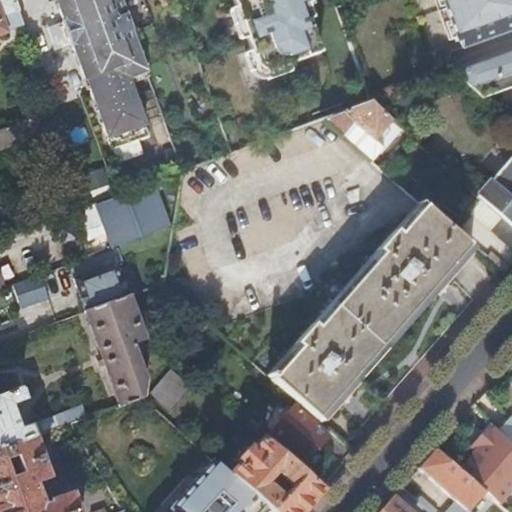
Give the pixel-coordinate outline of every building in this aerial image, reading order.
[(0,0),(0,30),(22,22),(14,0),(0,0)] [(125,14),(119,0),(54,0),(61,19),(69,39),(72,48),(85,84),(87,84),(106,135),(144,121),(129,81),(127,75),(145,69),(125,14)] [(119,0),(125,14),(135,10),(131,0),(119,0)] [(234,0),(236,0),(246,28),(245,29),(260,70),(261,70),(271,75),(272,76),(323,59),(312,27),(315,25),(310,11),(313,10),(309,0),(234,0)] [(511,0),(440,0),(455,39),(460,37),(463,44),(511,25),(511,0)] [(69,39),(61,19),(53,22),(64,51),(72,48),(69,39)] [(511,47),(506,50),(487,57),(495,77),(491,78),(492,82),(505,88),(511,85),(511,47)] [(487,73),(482,59),(458,67),(464,81),(487,73)] [(147,74),(145,69),(127,75),(129,81),(147,74)] [(369,100),(322,117),(370,159),(378,150),(370,143),(391,119),(369,100)] [(40,125),(57,118),(53,108),(0,127),(0,147),(42,132),(40,125)] [(401,127),(391,119),(370,143),(378,150),(380,151),(401,127)] [(116,163),(142,154),(137,139),(111,148),(116,163)] [(511,153),(476,194),(479,196),(480,197),(511,225),(511,153)] [(111,246),(166,227),(150,183),(95,203),(105,232),(111,246)] [(93,200),(97,199),(94,189),(83,192),(87,203),(93,200)] [(511,247),(511,225),(480,197),(468,211),(511,247)] [(95,203),(93,200),(87,203),(74,207),(86,239),(105,232),(95,203)] [(467,244),(420,203),(268,378),(313,418),(467,244)] [(116,246),(69,263),(74,277),(72,278),(84,311),(127,295),(114,263),(122,260),(116,246)] [(504,276),(511,269),(490,251),(484,259),(504,276)] [(36,275),(11,284),(20,308),(47,298),(43,285),(40,287),(36,275)] [(142,395),(146,376),(135,345),(137,344),(137,342),(143,340),(127,295),(84,311),(116,405),(142,395)] [(190,386),(170,369),(150,392),(170,409),(190,386)] [(12,391),(0,394),(0,447),(29,437),(25,428),(15,432),(6,405),(20,399),(19,395),(14,397),(12,391)] [(68,423),(83,417),(79,406),(35,422),(39,433),(68,423)] [(274,435),(303,461),(325,436),(296,410),(274,435)] [(511,418),(510,417),(498,430),(511,444),(511,418)] [(511,444),(498,430),(489,422),(477,436),(482,440),(474,450),(457,470),(475,486),(481,492),(482,493),(483,493),(497,506),(511,488),(511,444)] [(268,442),(297,467),(303,461),(274,435),(268,442)] [(477,436),(469,446),(474,450),(482,440),(477,436)] [(29,437),(0,447),(0,511),(74,511),(67,492),(45,500),(46,504),(42,505),(40,498),(36,499),(31,485),(45,479),(30,437),(29,437)] [(269,511),(298,511),(320,487),(297,467),(268,442),(262,437),(250,450),(247,446),(234,461),(238,464),(228,475),(262,505),(269,511)] [(457,470),(433,449),(416,468),(464,511),(465,511),(483,493),(482,493),(481,492),(475,486),(457,470)] [(255,511),(262,505),(228,475),(211,461),(168,509),(171,511),(255,511)] [(408,511),(391,497),(377,511),(408,511)]
